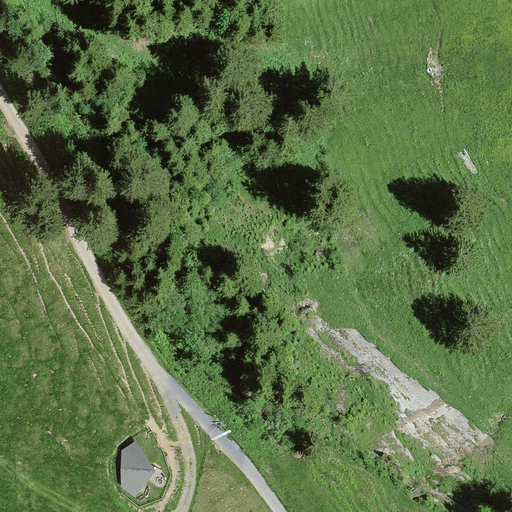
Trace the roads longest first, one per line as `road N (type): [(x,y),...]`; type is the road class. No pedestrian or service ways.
road 1 (track): [(0,90),(109,309),(194,408)]
road 2 (track): [(194,408),(235,442),(279,511)]
road 3 (track): [(194,408),(186,500),(153,511)]
